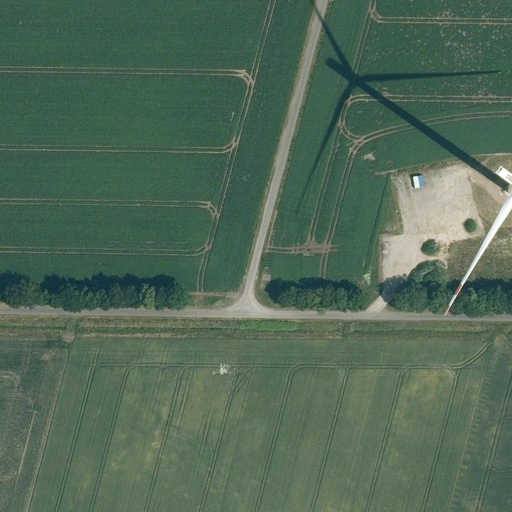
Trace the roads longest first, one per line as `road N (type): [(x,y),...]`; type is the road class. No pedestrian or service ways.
road 1 (track): [(511,316),(0,310)]
road 2 (track): [(243,313),(324,0)]
road 3 (track): [(353,0),(410,233)]
